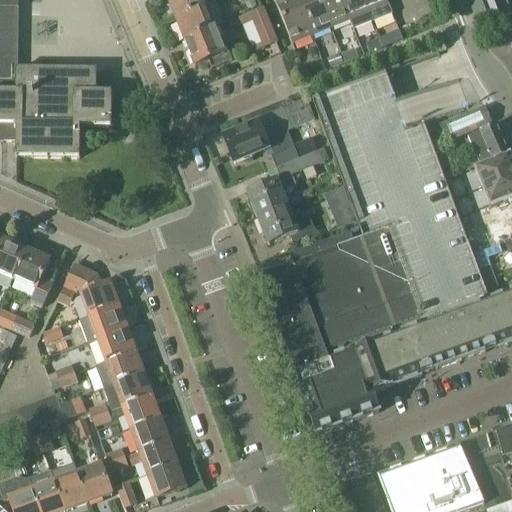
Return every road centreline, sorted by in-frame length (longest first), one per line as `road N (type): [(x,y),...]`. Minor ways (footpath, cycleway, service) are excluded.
road 1 (residential): [(141,243),(232,501)]
road 2 (residential): [(282,479),(190,228)]
road 3 (residential): [(190,228),(214,218),(118,0)]
road 4 (residential): [(282,479),(500,389),(511,376)]
road 5 (residential): [(141,243),(116,247),(0,199)]
road 6 (tertiary): [(511,111),(454,0)]
